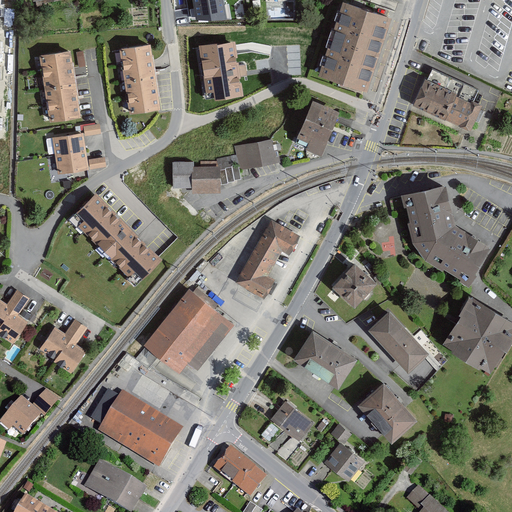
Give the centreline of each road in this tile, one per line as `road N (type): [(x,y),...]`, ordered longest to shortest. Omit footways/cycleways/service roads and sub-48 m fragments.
road 1 (tertiary): [(382,112),(306,291),(221,426)]
road 2 (residential): [(176,122),(193,123),(300,81),(382,112)]
road 3 (residential): [(176,122),(160,144),(77,192),(27,253)]
road 4 (tertiary): [(221,426),(329,511)]
road 5 (residential): [(165,0),(176,122)]
